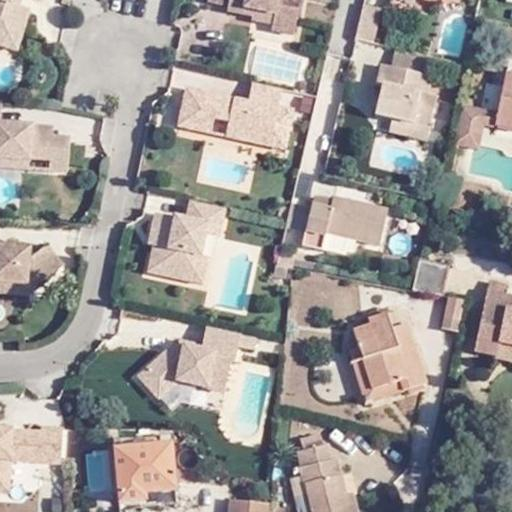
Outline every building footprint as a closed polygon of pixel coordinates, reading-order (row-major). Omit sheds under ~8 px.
[(0,0),(0,25),(16,31),(25,7),(13,3),(7,0),(0,0)] [(149,0),(148,20),(170,22),(172,0),(149,0)] [(239,7),(293,18),(296,0),(207,0),(223,3),(221,10),(236,12),(239,7)] [(353,39),(373,43),(380,8),(361,5),(353,39)] [(290,33),(293,18),(239,7),(250,18),(267,21),(267,27),(290,33)] [(308,20),(307,38),(330,40),(332,22),(308,20)] [(511,25),(504,23),(500,36),(511,38),(511,25)] [(0,25),(0,42),(11,45),(16,31),(0,25)] [(425,74),(430,54),(393,47),(389,66),(425,74)] [(428,75),(425,74),(389,66),(379,65),(376,83),(380,84),(390,86),(388,99),(378,97),(375,113),(430,124),(435,93),(426,92),(428,75)] [(511,69),(509,69),(509,75),(500,74),(493,113),(490,124),(511,128),(511,69)] [(277,85),(246,79),(243,99),(231,97),(228,105),(211,100),(213,93),(181,87),(174,125),(205,131),(208,116),(223,119),(223,136),(266,143),(277,85)] [(380,84),(378,97),(388,99),(390,86),(380,84)] [(228,105),(231,97),(213,93),(211,100),(228,105)] [(490,124),(493,113),(458,104),(447,146),(467,150),(472,151),(474,143),(478,125),(490,128),(490,124)] [(275,141),(287,144),(294,116),(281,113),(275,141)] [(0,125),(0,160),(27,162),(27,157),(47,159),(47,172),(65,173),(65,141),(49,140),(49,128),(22,126),(21,131),(14,130),(14,125),(0,125)] [(0,168),(27,171),(27,162),(0,160),(0,168)] [(508,198),(496,196),(494,206),(507,208),(508,198)] [(222,205),(190,199),(185,221),(155,216),(150,246),(152,247),(148,273),(185,281),(190,255),(198,257),(202,231),(215,232),(222,205)] [(328,235),(352,241),(377,246),(386,214),(334,202),(333,209),(333,216),(312,211),(303,251),(322,256),(325,246),(328,235)] [(333,216),(333,209),(314,205),(312,211),(333,216)] [(306,237),(311,214),(286,209),(284,218),(281,232),(306,237)] [(410,249),(415,229),(397,225),(393,244),(410,249)] [(349,251),(352,241),(328,235),(325,246),(349,251)] [(0,248),(0,282),(11,273),(26,291),(59,263),(43,246),(32,257),(20,257),(10,243),(4,248),(0,248)] [(190,255),(185,281),(202,284),(206,259),(198,257),(190,255)] [(448,265),(419,259),(413,291),(442,296),(448,265)] [(0,291),(26,291),(11,273),(0,282),(0,291)] [(479,354),(503,359),(506,350),(511,351),(511,297),(511,290),(511,287),(495,283),(479,354)] [(447,329),(462,332),(470,300),(453,297),(447,329)] [(397,387),(400,397),(422,390),(404,327),(394,330),(389,316),(364,324),(364,332),(351,335),(357,353),(360,365),(369,396),(397,387)] [(238,332),(202,325),(200,351),(173,346),(139,378),(158,398),(175,381),(222,389),(230,355),(234,356),(238,332)] [(511,351),(506,350),(503,359),(511,361),(511,351)] [(344,357),(348,369),(360,365),(357,353),(344,357)] [(360,410),(400,397),(397,387),(369,396),(360,365),(348,369),(360,410)] [(11,460),(59,463),(62,426),(41,425),(40,430),(0,428),(0,483),(10,484),(11,460)] [(145,496),(176,495),(170,436),(161,437),(161,446),(110,453),(116,508),(145,505),(145,496)] [(326,449),(320,450),(323,464),(331,462),(326,449)] [(323,464),(320,450),(295,457),(299,473),(307,470),(312,485),(302,487),(307,511),(354,511),(352,495),(344,496),(340,478),(335,479),(331,462),(323,464)] [(42,507),(67,505),(65,469),(40,471),(42,507)] [(307,470),(299,473),(302,487),(312,485),(307,470)] [(353,475),(340,478),(344,496),(352,495),(355,494),(353,475)] [(0,492),(10,493),(10,484),(0,483),(0,492)] [(158,511),(177,510),(176,495),(145,496),(145,505),(116,508),(116,511),(158,511)] [(228,511),(271,511),(272,505),(229,502),(228,511)]
